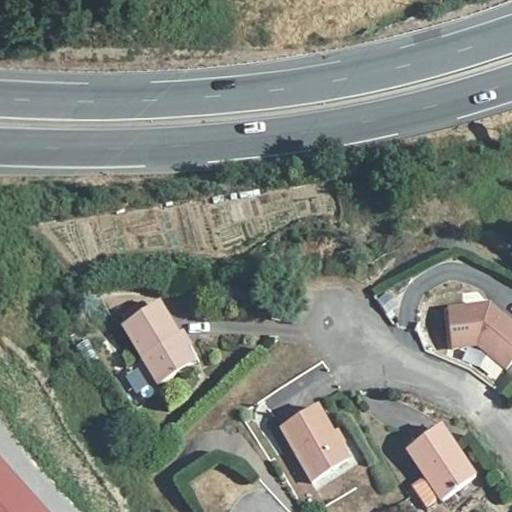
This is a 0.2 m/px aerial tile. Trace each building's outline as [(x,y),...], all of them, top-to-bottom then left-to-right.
[(159,308),(124,331),(157,383),(197,358),(184,336),(179,339),(159,308)] [(511,328),(489,310),(449,315),(452,351),(478,349),(506,373),(511,365),(511,328)] [(275,436),(303,488),(337,469),(319,436),(322,434),(311,415),(275,436)] [(432,437),(402,457),(432,511),(438,511),(469,495),(432,437)] [(47,511),(0,463),(0,462),(0,511),(47,511)]
